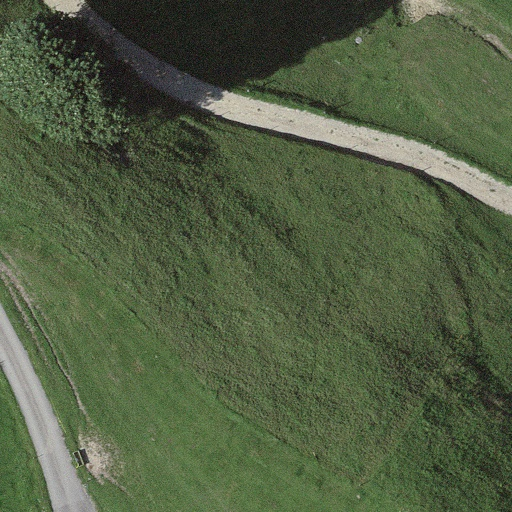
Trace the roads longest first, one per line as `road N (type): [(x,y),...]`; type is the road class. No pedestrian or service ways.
road 1 (track): [(72,0),(118,51),(176,93),(392,153),(461,178),(511,209)]
road 2 (unclassified): [(73,511),(0,311)]
